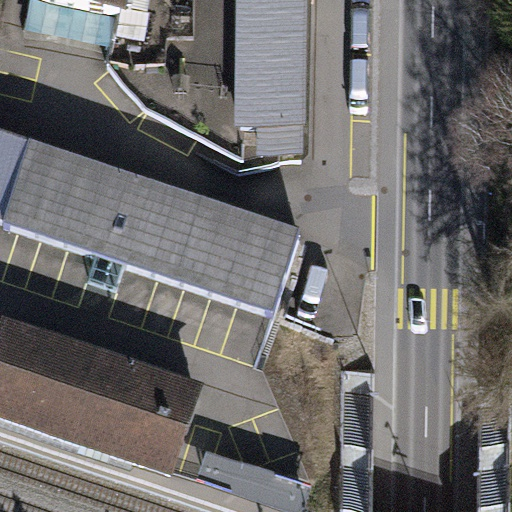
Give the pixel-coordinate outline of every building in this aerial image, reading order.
[(27,0),(27,4),(31,4),(125,19),(128,0),(27,0)] [(128,0),(125,19),(116,51),(111,70),(148,111),(241,161),(242,148),(304,150),(303,0),(128,0)] [(125,19),(31,4),(25,37),(116,51),(125,19)] [(51,160),(0,142),(0,228),(4,230),(2,234),(96,265),(89,284),(115,292),(122,274),(272,323),(300,243),(51,160)] [(0,336),(0,421),(175,481),(202,399),(2,331),(0,336)] [(256,477),(208,461),(198,490),(247,507),(262,511),(307,511),(312,496),(305,494),(309,484),(290,477),(286,487),(256,477)]
